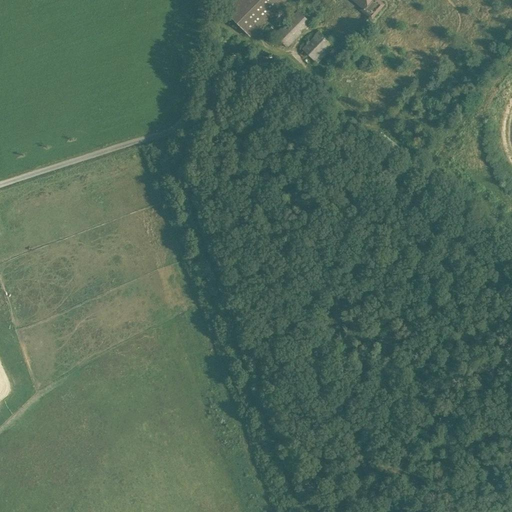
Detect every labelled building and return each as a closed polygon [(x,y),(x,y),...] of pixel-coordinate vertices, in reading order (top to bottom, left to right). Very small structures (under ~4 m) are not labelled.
[(236,0),(227,10),(250,34),(283,0),(236,0)] [(377,0),(370,0),(364,7),(363,7),(361,9),(372,18),(383,4),(377,0)] [(298,11),(275,34),(287,47),(311,23),(298,11)] [(320,32),(303,49),(314,60),(331,43),(320,32)] [(227,34),(215,55),(224,60),(235,40),(227,34)] [(280,114),(266,130),(274,136),(287,119),(280,114)]
